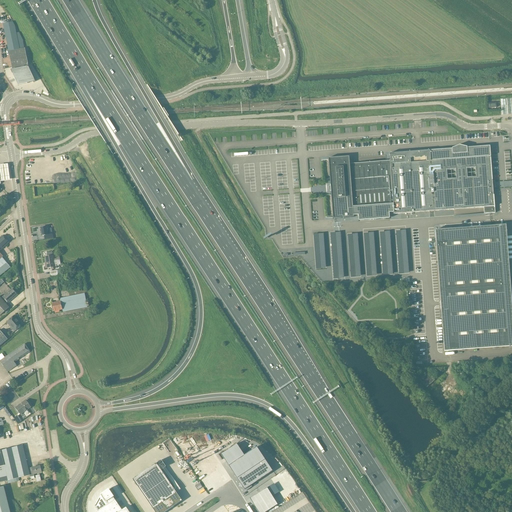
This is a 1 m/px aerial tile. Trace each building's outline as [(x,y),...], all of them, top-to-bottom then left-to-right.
[(20,67),(28,65),(25,49),(20,50),(15,26),(13,22),(3,24),(12,68),(20,67)] [(20,68),(11,70),(18,85),(36,81),(28,66),(25,67),(24,66),(20,67),(20,68)] [(501,102),(502,114),(506,114),(506,113),(511,112),(511,104),(511,105),(511,102),(501,102)] [(353,216),(358,215),(358,217),(389,215),(389,213),(394,212),(394,214),(484,207),(484,214),(495,213),(495,207),(494,207),(494,206),(490,146),(389,153),(390,161),(350,164),(349,156),(328,158),(333,219),(354,217),(353,216)] [(1,165),(0,165),(0,170),(2,182),(3,182),(8,181),(11,181),(9,164),(6,165),(1,165)] [(511,306),(506,225),(435,230),(444,351),(511,346),(511,306)] [(42,236),(44,235),(44,236),(53,235),(52,232),(47,233),(47,227),(41,228),(40,229),(40,232),(41,232),(42,236)] [(3,236),(0,238),(0,275),(10,268),(9,266),(10,265),(9,266),(2,258),(3,257),(0,253),(0,250),(9,242),(8,242),(9,241),(7,240),(6,240),(5,239),(5,238),(4,236),(3,237),(3,236)] [(59,268),(61,268),(61,269),(50,271),(50,277),(63,275),(62,269),(63,269),(62,263),(60,263),(60,260),(54,260),(53,255),(45,257),(46,264),(45,265),(46,268),(52,267),(52,270),(55,269),(59,268)] [(12,289),(6,294),(1,298),(0,297),(0,315),(9,307),(6,304),(8,302),(8,303),(17,295),(12,289)] [(59,310),(62,309),(63,312),(87,307),(85,293),(60,298),(60,302),(52,303),(54,311),(55,311),(55,313),(59,312),(59,310)] [(7,322),(15,331),(22,325),(18,321),(17,322),(13,317),(7,322)] [(30,352),(25,344),(0,361),(7,372),(17,366),(14,362),(30,352)] [(422,388),(425,386),(427,388),(435,380),(427,372),(419,379),(420,380),(417,382),(422,388)] [(21,414),(31,407),(26,400),(16,407),(21,414)] [(17,416),(13,419),(18,424),(21,421),(17,416)] [(183,438),(177,443),(205,484),(217,475),(210,465),(218,459),(203,436),(195,442),(192,438),(185,442),(183,438)] [(245,489),(246,490),(252,486),(251,485),(273,471),(257,447),(245,455),(237,443),(221,453),(245,489)] [(19,478),(30,475),(28,469),(23,445),(0,450),(0,482),(7,480),(8,483),(19,481),(19,478)] [(156,463),(133,480),(142,494),(154,511),(165,511),(182,501),(166,478),(156,463)] [(41,466),(28,469),(30,475),(30,477),(35,476),(35,474),(43,472),(43,471),(43,468),(42,468),(41,466)] [(131,478),(138,472),(135,468),(128,473),(131,478)] [(286,469),(273,476),(275,479),(288,473),(286,469)] [(0,487),(0,511),(9,511),(4,486),(0,487)] [(267,488),(250,498),(258,511),(265,511),(277,505),(267,488)] [(98,511),(97,511),(129,511),(126,507),(122,510),(113,497),(114,497),(109,489),(100,495),(101,496),(100,496),(98,498),(96,503),(95,506),(98,511)]
